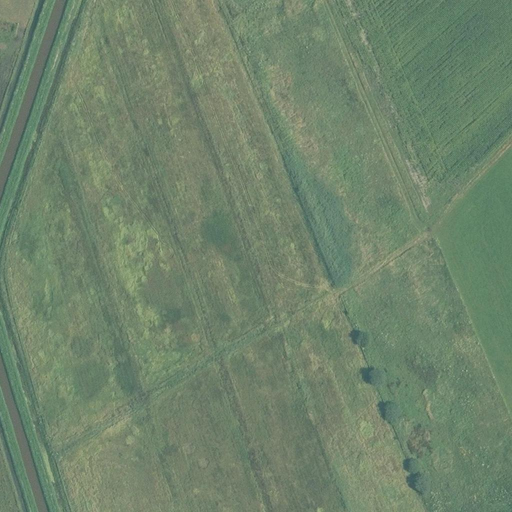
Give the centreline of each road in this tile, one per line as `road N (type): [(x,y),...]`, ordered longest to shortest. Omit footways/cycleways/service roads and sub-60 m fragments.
road 1 (track): [(428,229),(412,216),(322,0)]
road 2 (track): [(345,290),(432,226),(511,142)]
